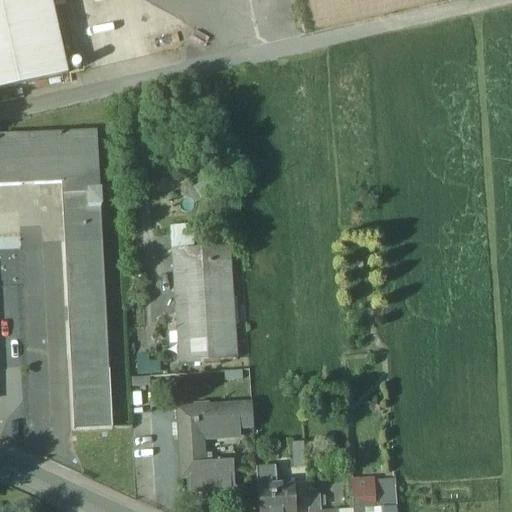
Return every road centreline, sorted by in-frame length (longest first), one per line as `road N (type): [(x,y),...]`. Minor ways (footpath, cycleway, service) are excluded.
road 1 (residential): [(0,124),(511,3)]
road 2 (tertiary): [(118,511),(0,456)]
